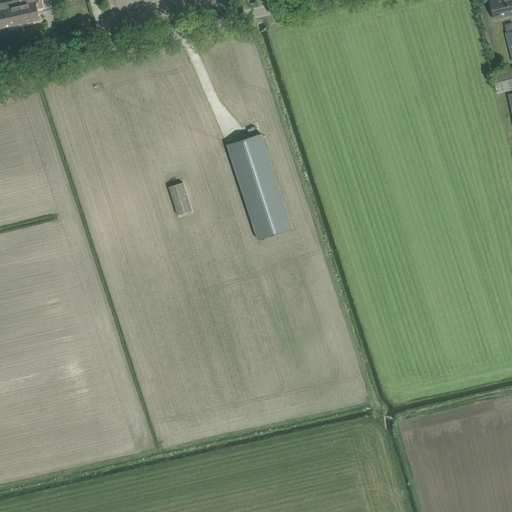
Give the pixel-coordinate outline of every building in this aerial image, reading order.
[(20,0),(17,0),(9,2),(14,25),(40,19),(36,2),(22,5),(20,0)] [(511,15),(511,0),(489,0),(494,19),(511,15)] [(0,28),(14,25),(9,2),(0,4),(0,28)] [(511,89),(511,67),(492,72),(498,93),(511,89)] [(270,122),(236,133),(267,229),(301,218),(270,122)] [(191,211),(182,183),(169,187),(178,216),(191,211)]
